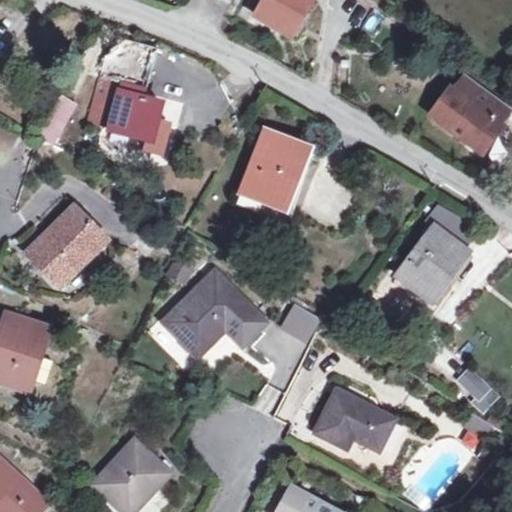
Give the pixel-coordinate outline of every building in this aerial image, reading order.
[(319,3),(315,0),(268,0),(260,15),(299,38),(319,3)] [(161,120),(183,51),(144,40),(142,46),(131,55),(112,125),(150,137),(146,147),(165,153),(173,123),(161,120)] [(465,75),(453,90),(449,87),(429,114),(481,154),(502,127),(498,124),(510,109),(465,75)] [(313,146),(268,129),(243,191),(287,209),(313,146)] [(117,235),(85,200),(35,245),(66,280),(117,235)] [(451,230),(457,217),(437,209),(432,222),(451,230)] [(472,253),(434,228),(398,278),(431,301),(446,280),(452,283),(472,253)] [(272,327),(222,273),(166,323),(200,359),(230,333),(245,350),(272,327)] [(281,331),(309,348),(324,324),(296,306),(281,331)] [(59,327),(16,314),(0,365),(0,377),(38,389),(59,327)] [(487,417),(503,401),(470,369),(454,385),(487,417)] [(319,437),(351,452),(356,442),(382,455),(399,423),(340,394),(319,437)] [(128,511),(166,478),(135,443),(89,483),(115,511),(128,511)] [(492,446),(479,463),(490,471),(502,454),(492,446)] [(50,511),(56,503),(0,467),(0,511),(2,511),(3,511),(4,511),(50,511)] [(324,511),(296,497),(287,511),(324,511)]
